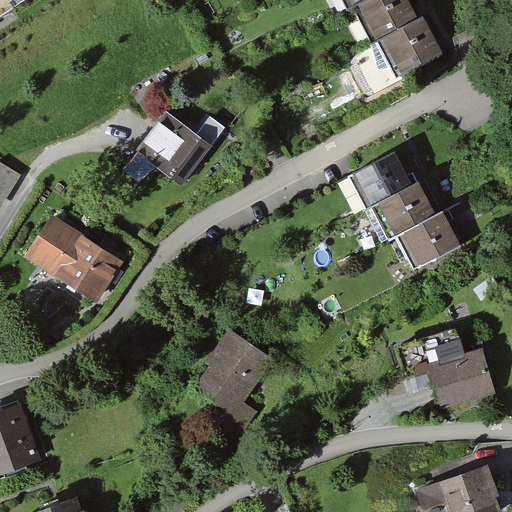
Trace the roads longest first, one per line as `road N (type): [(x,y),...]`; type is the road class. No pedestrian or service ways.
road 1 (residential): [(0,377),(76,353),(113,324),(179,231),(488,68)]
road 2 (residential): [(212,511),(276,468),(348,442),(511,431)]
